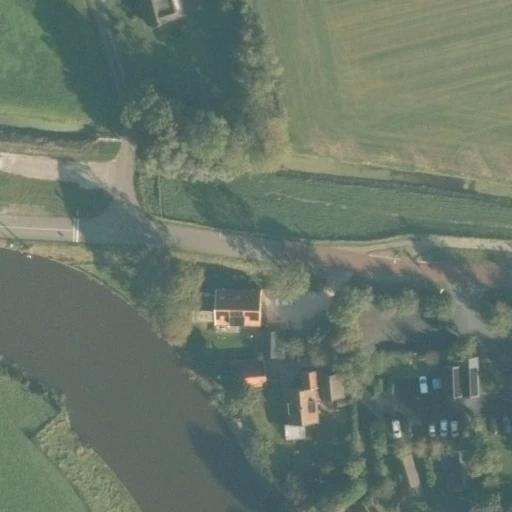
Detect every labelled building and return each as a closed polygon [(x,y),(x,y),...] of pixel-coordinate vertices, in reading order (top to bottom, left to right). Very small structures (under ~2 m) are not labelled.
[(140,0),(147,17),(150,28),(185,17),(179,0),(140,0)] [(217,323),(261,324),(262,289),(217,289),(217,295),(194,295),(194,320),(217,320),(217,323)] [(264,358),(280,358),(280,330),(264,330),(264,358)] [(264,359),(231,361),(234,381),(267,379),(264,359)] [(475,360),(445,363),(449,395),(479,391),(475,360)] [(288,389),(291,423),(319,421),(317,399),(345,397),(343,373),(319,375),(319,370),(302,371),(303,388),(288,389)] [(471,450),(442,453),(444,464),(452,464),(454,483),(474,481),(471,450)] [(354,511),(370,511),(361,500),(351,508),(354,511)]
